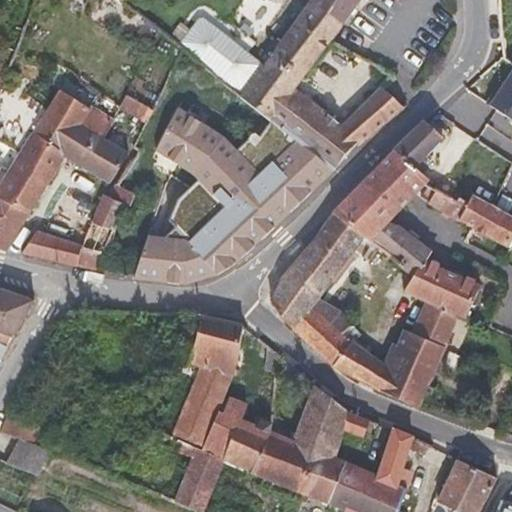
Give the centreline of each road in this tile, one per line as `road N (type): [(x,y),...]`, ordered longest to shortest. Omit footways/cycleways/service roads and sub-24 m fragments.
road 1 (residential): [(233,298),(468,65),(476,40),(473,0)]
road 2 (residential): [(511,456),(359,398),(233,298)]
road 3 (residential): [(233,298),(58,284)]
road 4 (residential): [(0,392),(58,284)]
